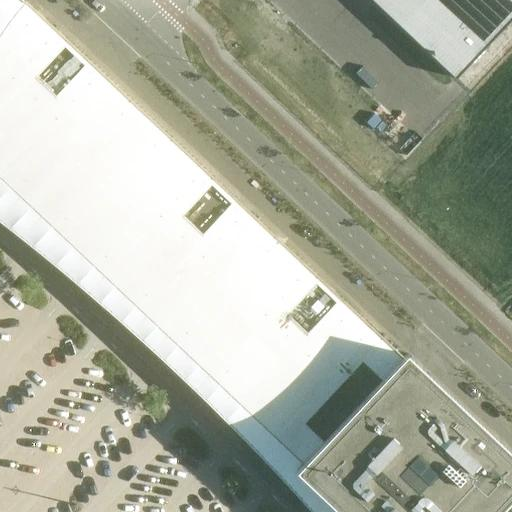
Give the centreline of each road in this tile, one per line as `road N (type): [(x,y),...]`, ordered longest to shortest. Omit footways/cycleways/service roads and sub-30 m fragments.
road 1 (residential): [(134,33),(511,389)]
road 2 (residential): [(285,511),(0,238)]
